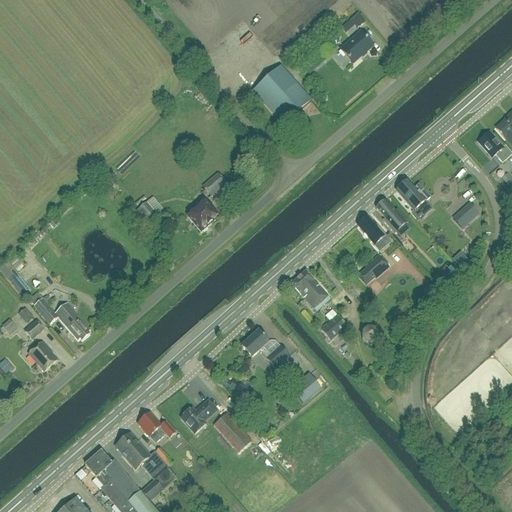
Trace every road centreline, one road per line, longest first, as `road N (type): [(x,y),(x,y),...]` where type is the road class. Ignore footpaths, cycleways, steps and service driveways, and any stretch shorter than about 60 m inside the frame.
road 1 (primary): [(9,511),(437,130)]
road 2 (unclassified): [(486,511),(417,414),(417,358),(483,280),(499,215),(490,191),(437,130)]
road 3 (unclassified): [(0,434),(293,175)]
road 4 (unclassified): [(293,175),(494,0)]
road 5 (unclassified): [(293,175),(139,0)]
